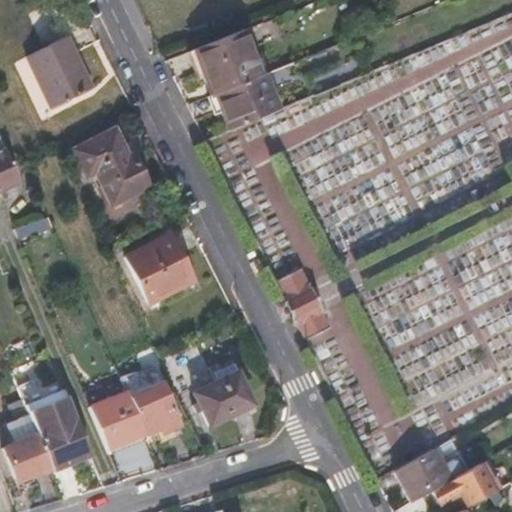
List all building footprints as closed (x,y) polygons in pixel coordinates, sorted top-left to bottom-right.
[(66,30),(20,51),(47,110),(93,89),(66,30)] [(244,31),(195,49),(207,78),(213,94),(217,92),(262,75),(244,31)] [(195,49),(187,52),(200,81),(207,78),(195,49)] [(262,75),(217,92),(225,111),(232,129),(281,109),(267,73),(262,75)] [(213,94),(208,96),(216,115),(225,111),(217,92),(213,94)] [(152,189),(141,165),(136,167),(132,158),(118,131),(79,150),(91,177),(101,172),(116,205),(152,189)] [(0,150),(0,188),(1,192),(25,182),(11,146),(0,150)] [(136,156),(132,158),(136,167),(141,165),(136,156)] [(151,304),(196,282),(173,235),(128,257),(151,304)] [(275,281),(285,300),(309,288),(300,269),(279,279),(275,281)] [(295,325),(298,324),(322,313),(323,312),(320,304),(318,305),(312,294),(314,292),(312,287),(309,288),(285,300),(283,301),(295,325)] [(306,342),(309,341),(331,331),(322,313),(298,324),(306,342)] [(209,423),(252,403),(234,363),(190,384),(209,423)] [(55,383),(83,450),(90,447),(62,380),(55,383)] [(131,396),(148,435),(163,428),(166,436),(183,428),(163,382),(131,396)] [(58,433),(68,456),(83,450),(55,383),(40,389),(58,433)] [(24,396),(51,463),(68,456),(58,433),(40,389),(24,396)] [(131,396),(128,389),(91,405),(111,451),(148,435),(131,396)] [(52,464),(51,463),(24,396),(11,401),(18,417),(7,421),(15,441),(6,445),(18,477),(52,464)] [(435,490),(452,480),(435,450),(397,471),(414,501),(435,490)] [(499,490),(484,463),(452,480),(435,490),(442,503),(464,491),(471,505),(499,490)]
